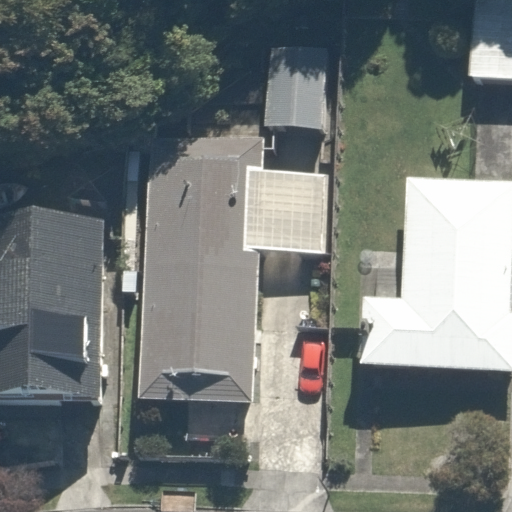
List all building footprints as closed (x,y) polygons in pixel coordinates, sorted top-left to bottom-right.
[(496,0),(400,0),(402,69),(497,67),(496,0)] [(276,17),(213,21),(219,126),(283,122),(276,17)] [(229,267),(307,264),(304,169),(226,172),(225,137),(106,141),(110,245),(111,273),(133,272),(138,421),(235,418),(229,267)] [(511,143),(501,145),(511,213),(511,143)] [(485,174),(371,175),(372,310),(350,310),(351,382),(487,381),(485,174)] [(110,245),(0,238),(0,464),(97,470),(110,245)]
